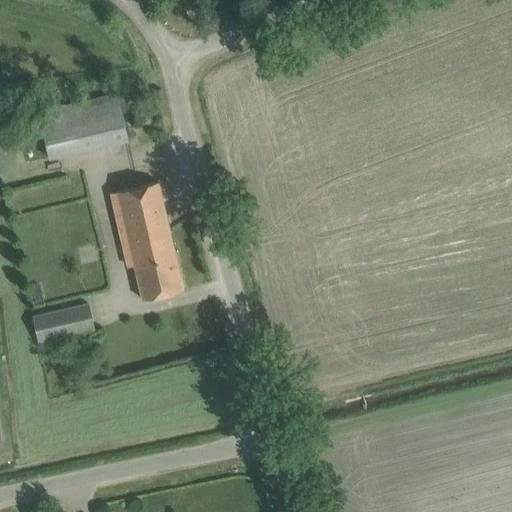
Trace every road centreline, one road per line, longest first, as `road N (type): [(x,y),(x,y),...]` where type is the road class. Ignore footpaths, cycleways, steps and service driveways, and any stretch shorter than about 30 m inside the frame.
road 1 (unclassified): [(289,437),(168,62)]
road 2 (unclassified): [(0,501),(289,437)]
road 3 (unclassified): [(168,62),(330,0)]
